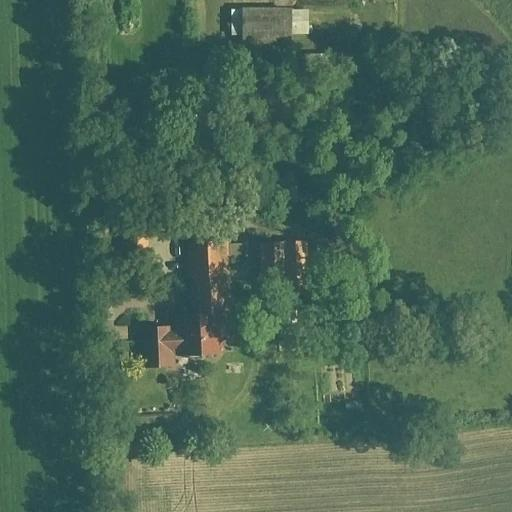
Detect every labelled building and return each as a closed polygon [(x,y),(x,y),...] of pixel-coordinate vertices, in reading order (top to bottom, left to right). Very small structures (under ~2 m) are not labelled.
[(285,7),(235,8),(235,36),(286,35),(285,7)] [(285,7),(286,35),(307,34),(306,7),(285,7)] [(320,74),(336,74),(336,54),(320,54),(320,74)] [(204,119),(178,120),(180,169),(206,168),(204,119)] [(151,209),(131,210),(134,266),(154,265),(151,209)] [(314,236),(294,237),(296,287),(316,286),(314,236)] [(236,261),(252,260),(251,238),(235,239),(236,261)] [(287,238),(267,239),(270,294),(289,293),(287,238)] [(235,239),(187,241),(190,310),(172,311),(173,325),(174,354),(221,351),(219,314),(238,314),(236,261),(235,239)] [(138,326),(140,365),(175,363),(174,354),(173,325),(138,326)]
